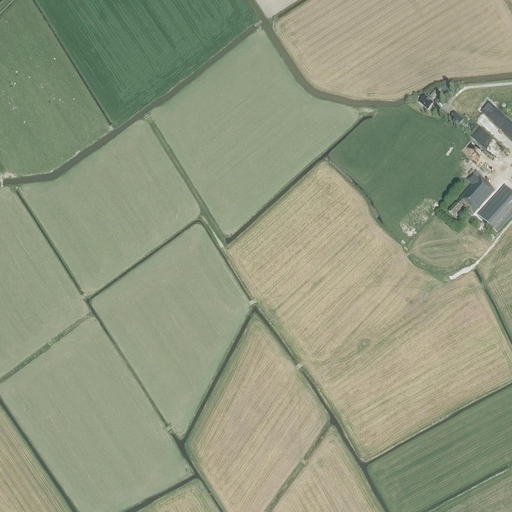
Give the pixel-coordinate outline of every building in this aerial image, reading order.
[(452,93),(446,86),(442,90),(448,96),(452,93)] [(435,91),(434,90),(431,93),(431,92),(428,95),(426,94),(424,98),(419,103),(425,107),(427,105),(430,107),(433,103),(430,100),(432,98),(433,99),(438,93),(437,93),(440,90),(437,88),(435,91)] [(464,120),(455,112),(449,118),(458,126),(464,120)] [(499,126),(504,121),(499,116),(494,121),(499,126)] [(491,186),(480,176),(481,175),(477,171),(474,174),(473,174),(467,180),(472,185),(460,198),(461,199),(449,212),(454,216),(461,209),(460,208),(464,204),(474,214),(495,191),(491,187),(491,186)] [(507,196),(511,190),(511,188),(504,181),(498,188),(507,196)] [(486,223),(497,234),(511,217),(511,206),(506,201),(486,223)]
